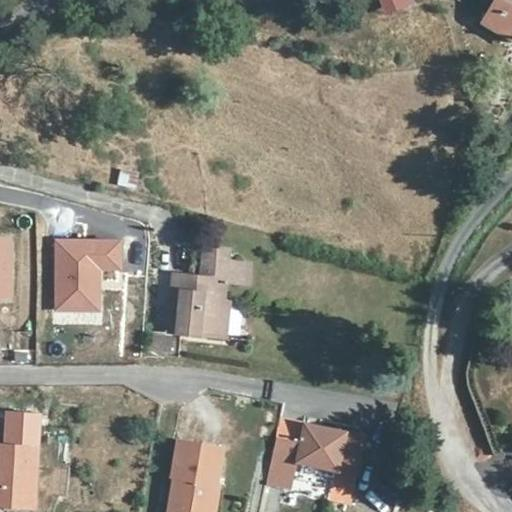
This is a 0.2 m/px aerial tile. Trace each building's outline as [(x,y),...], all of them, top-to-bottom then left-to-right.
[(376,0),(386,19),(416,3),(414,0),(376,0)] [(511,0),(493,0),(482,22),(511,38),(511,0)] [(484,98),(480,96),(474,107),(485,113),(490,102),(484,98)] [(138,174),(123,170),(119,184),(134,189),(138,174)] [(55,240),(34,238),(32,254),(0,250),(0,283),(61,289),(64,256),(54,255),(55,240)] [(228,249),(204,247),(201,277),(175,275),(172,307),(179,307),(178,332),(220,337),(223,304),(225,282),(248,284),(250,265),(227,263),(228,249)] [(229,305),(223,304),(220,337),(226,337),(229,305)] [(179,307),(172,307),(169,331),(178,332),(179,307)] [(56,332),(55,321),(43,322),(43,332),(56,332)] [(170,337),(151,336),(149,351),(169,352),(170,337)] [(365,437),(282,419),(274,457),(357,474),(365,437)] [(173,477),(166,511),(219,511),(224,485),(215,483),(221,447),(177,439),(170,477),(173,477)] [(36,447),(0,445),(0,503),(7,503),(33,505),(36,447)] [(70,468),(53,468),(50,495),(59,496),(67,497),(70,468)]
